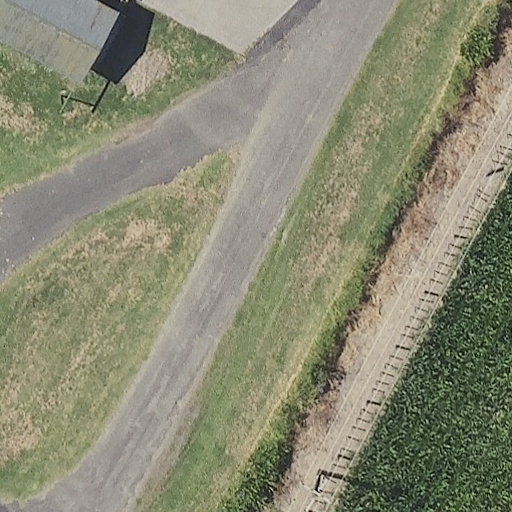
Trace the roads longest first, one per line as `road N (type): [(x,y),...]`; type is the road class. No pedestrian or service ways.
road 1 (residential): [(212,186),(40,511)]
road 2 (residential): [(0,240),(212,186)]
road 3 (residential): [(310,0),(212,186)]
